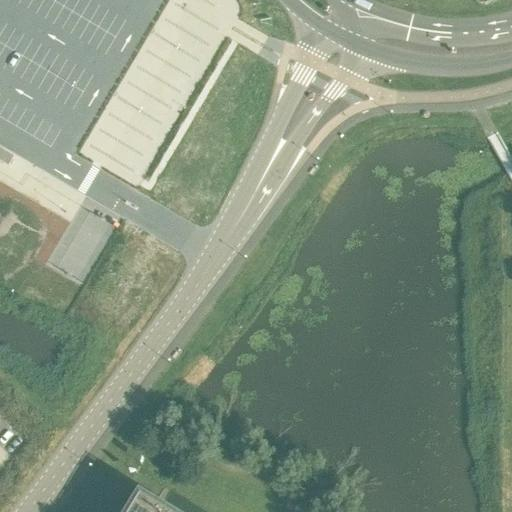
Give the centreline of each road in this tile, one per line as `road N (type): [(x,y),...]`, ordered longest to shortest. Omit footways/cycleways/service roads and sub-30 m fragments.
road 1 (unclassified): [(272,162),(214,260),(28,511)]
road 2 (tertiary): [(365,50),(408,60),(511,51)]
road 3 (unclassified): [(272,162),(312,127),(365,50)]
road 4 (unclassified): [(329,35),(285,112),(272,162)]
road 5 (tertiary): [(511,28),(487,34),(383,16)]
